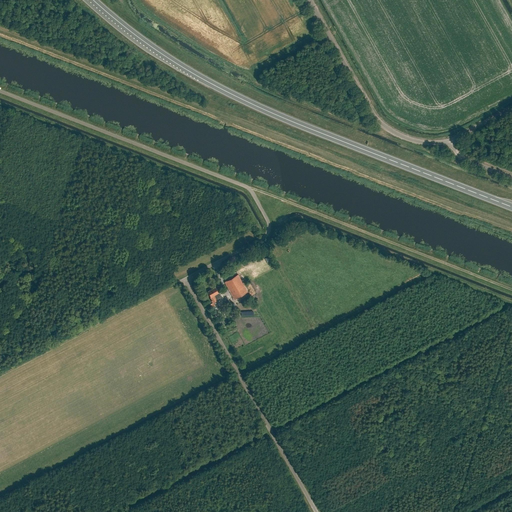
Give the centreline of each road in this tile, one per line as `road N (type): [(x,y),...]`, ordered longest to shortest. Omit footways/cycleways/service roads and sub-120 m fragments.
road 1 (unclassified): [(315,511),(184,279),(264,237),(269,226),(249,189),(0,91)]
road 2 (trunk): [(511,207),(252,104),(163,55),(93,0)]
road 3 (track): [(249,189),(511,291)]
road 4 (unclassified): [(452,141),(415,141),(382,124),(311,0)]
road 5 (track): [(0,375),(184,279)]
road 6 (track): [(452,511),(511,322)]
